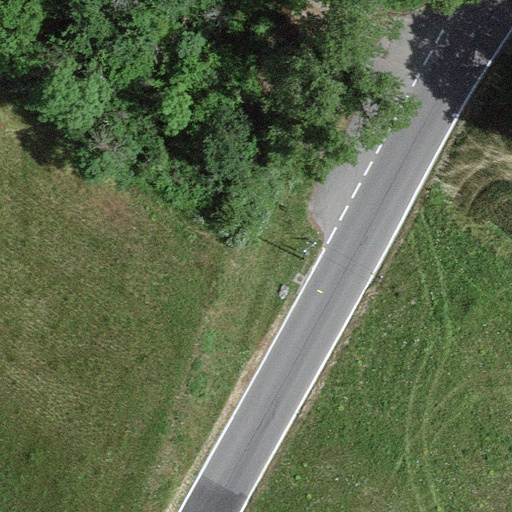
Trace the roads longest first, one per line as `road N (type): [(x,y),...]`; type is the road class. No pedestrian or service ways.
road 1 (tertiary): [(502,0),(211,511)]
road 2 (track): [(307,11),(281,61),(285,102),(308,131),(393,183)]
road 3 (track): [(443,92),(287,0)]
